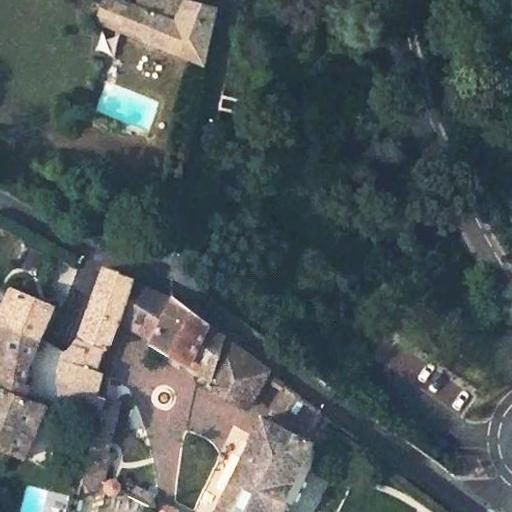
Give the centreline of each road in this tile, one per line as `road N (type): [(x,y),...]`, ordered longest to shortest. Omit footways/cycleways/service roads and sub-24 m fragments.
road 1 (residential): [(482,511),(281,369),(174,276)]
road 2 (unknown): [(511,266),(437,111),(407,0)]
road 3 (residential): [(174,276),(227,0)]
road 4 (residential): [(174,276),(130,267),(0,197)]
